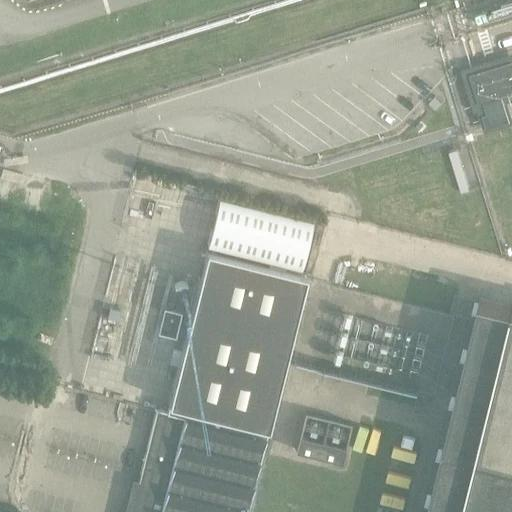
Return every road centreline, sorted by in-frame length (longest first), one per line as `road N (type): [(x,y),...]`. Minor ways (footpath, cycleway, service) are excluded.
road 1 (unknown): [(0,397),(140,434)]
road 2 (unknown): [(0,456),(124,486)]
